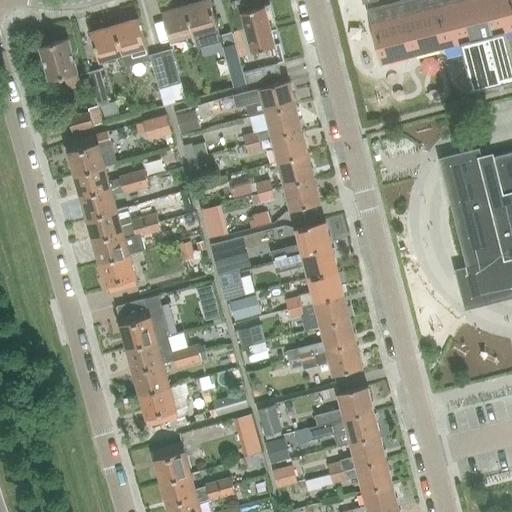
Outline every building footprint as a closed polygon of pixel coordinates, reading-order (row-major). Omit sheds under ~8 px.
[(220,35),(217,26),(210,0),(202,0),(186,5),(195,37),(198,48),(223,41),(231,68),(241,65),(232,31),(221,34),(222,35),(220,35)] [(511,0),(409,0),(406,1),(381,8),(381,7),(368,11),(371,23),(382,63),(461,42),(463,51),(468,49),(475,77),(511,67),(511,65),(505,39),(496,41),(494,34),(511,29),(511,0)] [(252,50),(275,44),(270,25),(275,24),(269,4),(242,11),(252,50)] [(192,38),(195,37),(186,5),(162,11),(170,39),(190,34),(192,38)] [(149,56),(146,46),(138,18),(115,25),(124,57),(125,62),(149,56)] [(120,58),(124,57),(115,25),(91,31),(99,59),(119,54),(120,58)] [(68,88),(82,84),(68,38),(40,46),(50,80),(65,76),(68,88)] [(160,51),(170,85),(181,82),(171,48),(160,51)] [(159,88),(170,85),(160,51),(150,54),(159,88)] [(246,83),(281,74),(278,63),(243,72),(246,83)] [(100,68),(89,72),(98,105),(100,105),(109,102),(100,68)] [(296,105),(290,81),(289,80),(261,87),(261,88),(248,91),(247,91),(234,94),(236,103),(237,103),(237,108),(246,105),(248,117),(267,112),(296,105)] [(73,133),(94,127),(93,125),(105,122),(100,105),(98,105),(89,108),(89,111),(68,117),(73,133)] [(260,140),(273,136),(302,129),(296,105),(267,112),(271,128),(258,131),(260,140)] [(177,118),(181,136),(201,131),(197,113),(177,118)] [(167,114),(142,121),(147,135),(171,128),(167,114)] [(279,161),(308,153),(302,129),(273,136),(279,161)] [(246,144),(260,140),(258,131),(244,135),(246,144)] [(105,165),(97,135),(96,134),(67,143),(76,173),(105,165)] [(260,140),(246,144),(248,152),(262,149),(260,140)] [(479,147),(439,158),(466,266),(454,269),(465,309),(511,297),(511,151),(482,159),(479,147)] [(285,185),(314,177),(308,153),(279,161),(285,185)] [(137,189),(132,173),(120,176),(120,178),(109,181),(105,165),(76,173),(82,195),(122,184),(124,191),(125,192),(137,189)] [(132,173),(137,189),(149,186),(144,169),(132,173)] [(285,185),(287,190),(292,210),(320,202),(314,177),(285,185)] [(272,188),(271,183),(270,179),(256,183),(258,192),(272,188)] [(113,194),(124,191),(122,184),(82,195),(88,217),(117,209),(113,194)] [(275,197),(273,192),(272,188),(258,192),(261,201),(275,197)] [(149,233),(144,217),(132,220),(133,222),(122,225),(117,209),(88,217),(94,239),(134,228),(137,236),(141,235),(149,233)] [(144,217),(149,233),(161,229),(157,213),(144,217)] [(276,260),(332,245),(325,221),(296,228),(300,244),(274,251),(276,260)] [(134,228),(94,239),(100,261),(130,253),(145,249),(141,235),(137,236),(134,228)] [(232,238),(213,243),(220,273),(240,268),(232,238)] [(309,277),(338,270),(332,245),(276,260),(278,269),(286,267),(287,269),(306,264),(309,277)] [(130,253),(100,261),(109,292),(138,284),(130,253)] [(315,301),(344,294),(338,270),(309,277),(312,291),(299,294),(300,296),(302,305),(315,301)] [(321,326),(350,318),(344,294),(315,301),(321,326)] [(256,295),(230,302),(235,321),(261,314),(256,295)] [(288,308),(302,305),(300,296),(286,299),(288,308)] [(128,347),(168,336),(161,306),(149,311),(144,297),(116,305),(128,347)] [(302,305),(288,308),(290,317),(304,314),(302,305)] [(314,353),(356,342),(350,318),(321,326),(325,341),(298,348),(287,351),(289,360),(314,353)] [(184,347),(172,351),(168,336),(128,347),(134,370),(163,362),(175,359),(177,367),(189,364),(184,347)] [(304,369),(330,362),(334,375),(363,367),(356,342),(314,353),(289,360),(292,369),(303,366),(304,369)] [(184,347),(189,364),(201,361),(197,344),(184,347)] [(245,364),(261,362),(260,349),(243,351),(245,364)] [(141,393),(170,385),(163,362),(134,370),(141,393)] [(170,385),(141,393),(150,425),(179,417),(170,385)] [(374,410),(368,387),(367,385),(338,393),(342,409),(316,416),(318,425),(374,410)] [(214,401),(218,415),(249,406),(245,392),(214,401)] [(283,430),(276,407),(275,405),(258,410),(265,435),(283,430)] [(351,442),(380,434),(374,410),(318,425),(321,437),(334,433),(337,445),(351,442)] [(380,434),(351,442),(354,456),(342,459),(342,461),(344,470),(386,459),(380,434)] [(162,481),(191,473),(182,442),(153,450),(162,481)] [(363,490),(392,483),(386,459),(344,470),(330,473),(333,482),(359,475),(363,490)] [(330,473),(344,470),(342,461),(328,464),(330,473)] [(223,497),(218,480),(206,484),(206,485),(195,488),(191,473),(162,481),(168,503),(208,492),(210,498),(211,500),(223,497)] [(223,497),(235,493),(231,477),(218,480),(223,497)] [(380,511),(399,507),(392,483),(363,490),(367,505),(353,508),(354,509),(343,511),(380,511)] [(201,511),(199,501),(210,498),(208,492),(168,503),(170,511),(201,511)] [(475,511),(511,511),(511,495),(474,506),(475,511)]
